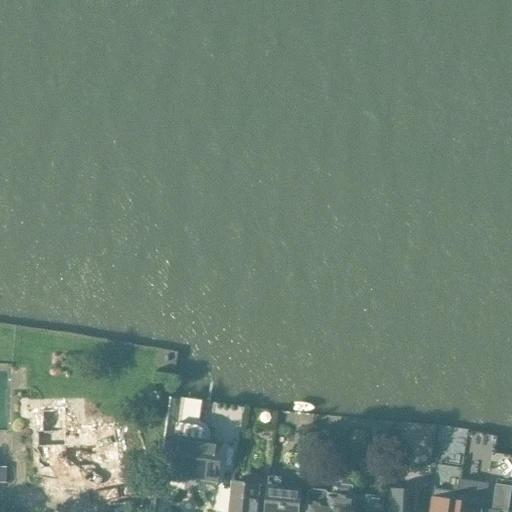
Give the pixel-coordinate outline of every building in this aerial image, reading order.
[(91,430),(92,423),(92,422),(92,420),(92,419),(92,418),(91,416),(91,415),(90,414),(90,412),(89,411),(88,410),(87,409),(86,408),(85,407),(84,406),(83,405),(82,405),(80,404),(79,404),(78,403),(76,403),(75,402),(74,402),(72,402),(71,402),(69,402),(68,403),(67,403),(65,403),(64,404),(63,405),(62,405),(60,406),(59,407),(58,408),(57,409),(56,410),(55,411),(55,412),(54,413),(53,415),(53,416),(53,417),(52,419),(52,420),(52,421),(53,434),(54,453),(64,453),(65,474),(126,471),(129,440),(91,436),(91,430)] [(217,482),(222,444),(203,442),(204,434),(204,433),(204,431),(203,429),(202,428),(200,427),(198,427),(177,424),(170,472),(199,476),(199,479),(217,482)] [(313,434),(312,446),(322,447),(323,435),(313,434)] [(257,511),(260,480),(256,475),(248,475),(242,478),(242,484),(233,483),(229,511),(257,511)] [(132,478),(128,511),(153,511),(157,476),(132,478)] [(298,511),(301,490),(280,488),(281,478),(269,477),(265,511),(298,511)] [(456,501),(454,511),(507,511),(508,511),(511,486),(496,484),(492,510),(483,508),(487,485),(460,481),(457,501),(456,501)] [(307,503),(306,511),(385,511),(387,498),(366,496),(366,501),(355,500),(356,498),(352,497),(353,487),(335,485),(334,495),(328,495),(325,492),(312,490),(309,493),(308,504),(307,503)] [(391,489),(389,511),(416,511),(417,490),(391,489)] [(454,511),(456,501),(457,493),(434,489),(430,511),(454,511)]
